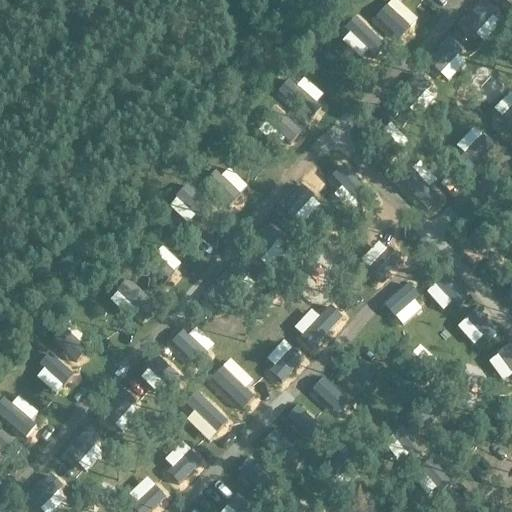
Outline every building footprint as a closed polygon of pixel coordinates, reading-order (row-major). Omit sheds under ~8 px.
[(371,0),(366,3),(376,24),(389,18),(380,0),(371,0)] [(328,97),(334,74),(314,68),(308,92),(328,97)] [(455,75),(439,91),(455,107),(472,91),(455,75)] [(378,167),(385,174),(390,170),(382,162),(378,167)] [(421,193),(432,182),(418,168),(407,179),(421,193)] [(319,302),(327,280),(313,275),(305,297),(319,302)] [(109,289),(93,309),(114,325),(130,306),(109,289)] [(67,334),(77,345),(91,332),(82,321),(67,334)] [(210,338),(229,355),(245,338),(225,321),(210,338)] [(259,339),(285,359),(298,341),(273,321),(259,339)] [(234,369),(246,378),(263,356),(251,347),(234,369)] [(212,386),(195,410),(209,419),(226,396),(212,386)] [(0,410),(15,426),(34,409),(12,387),(0,398),(0,410)] [(182,442),(198,427),(188,417),(172,432),(182,442)] [(98,464),(82,473),(95,496),(112,487),(98,464)]
